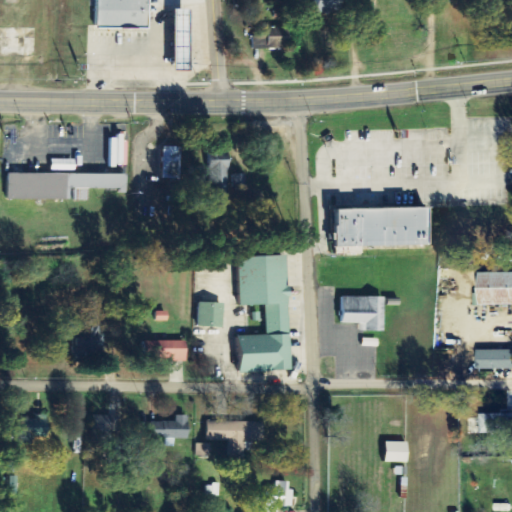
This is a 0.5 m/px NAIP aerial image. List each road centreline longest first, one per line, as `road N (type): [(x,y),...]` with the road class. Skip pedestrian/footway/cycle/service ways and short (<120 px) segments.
road 1 (primary): [(511,80),(315,98),(0,97)]
road 2 (residential): [(0,385),(511,388)]
road 3 (residential): [(315,98),(318,511)]
